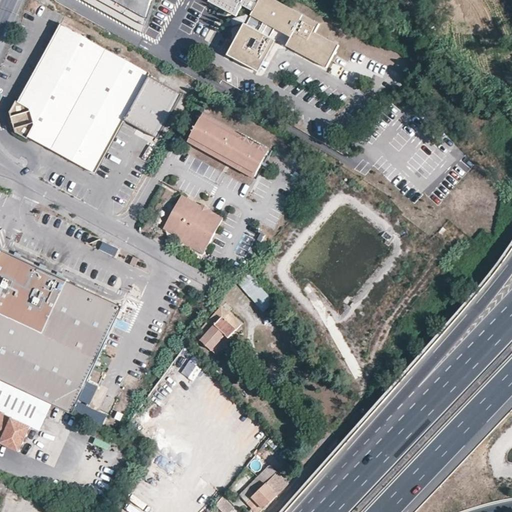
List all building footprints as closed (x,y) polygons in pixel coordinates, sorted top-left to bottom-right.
[(86,0),(145,31),(155,0),(86,0)] [(211,0),(209,3),(237,18),(242,8),(253,14),(235,46),(259,59),(274,32),(290,40),(285,48),(327,71),(340,48),(315,34),(319,26),(270,0),(211,0)] [(238,22),(230,38),(226,35),(219,48),(230,53),(244,25),(238,22)] [(15,125),(10,127),(11,130),(22,137),(23,136),(88,174),(147,77),(61,25),(15,101),(13,100),(7,111),(8,116),(13,114),(15,125)] [(152,76),(127,119),(159,137),(184,94),(152,76)] [(201,114),(185,143),(256,182),(272,152),(201,114)] [(182,198),(167,226),(181,235),(179,238),(176,244),(180,247),(181,244),(183,240),(196,247),(194,250),(204,256),(224,221),(208,212),(209,209),(203,206),(201,209),(182,198)] [(181,235),(167,226),(165,231),(179,238),(181,235)] [(183,240),(181,244),(193,250),(194,250),(196,247),(183,240)] [(193,250),(181,244),(180,247),(179,248),(191,255),(193,250)] [(68,279),(2,249),(0,253),(0,313),(11,318),(43,334),(68,279)] [(244,271),(234,283),(249,300),(261,290),(244,271)] [(123,306),(68,279),(43,334),(11,318),(0,342),(0,379),(71,412),(123,306)] [(222,309),(195,338),(213,354),(227,339),(228,337),(235,330),(238,332),(242,327),(231,318),(227,314),(222,309)] [(0,313),(0,342),(11,318),(0,313)] [(238,332),(235,330),(228,337),(227,339),(229,342),(238,332)] [(229,342),(227,339),(213,354),(217,358),(231,343),(229,342)] [(0,442),(21,452),(45,400),(0,379),(0,442)] [(26,466),(48,418),(54,405),(45,400),(21,452),(16,462),(26,466)] [(48,418),(64,426),(71,412),(54,405),(48,418)] [(71,412),(64,426),(82,434),(88,420),(71,412)] [(181,441),(171,432),(160,444),(171,453),(181,441)] [(0,442),(0,454),(16,462),(21,452),(0,442)] [(257,511),(262,508),(288,484),(269,464),(238,493),(256,511),(257,511)] [(229,511),(234,507),(228,501),(221,509),(223,511),(229,511)]
